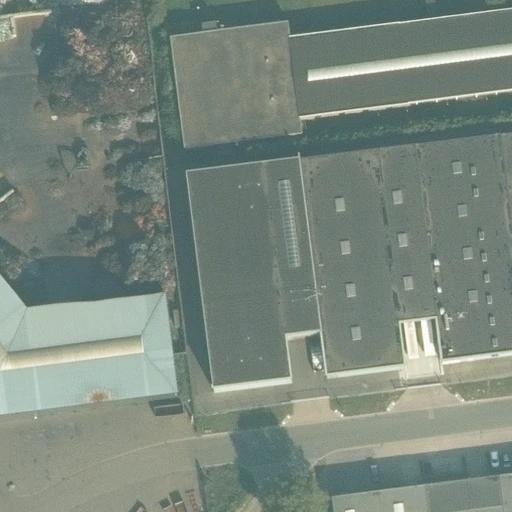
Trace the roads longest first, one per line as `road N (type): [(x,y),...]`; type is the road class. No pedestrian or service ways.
road 1 (unclassified): [(288,440),(511,411)]
road 2 (unknown): [(0,118),(42,156),(64,217)]
